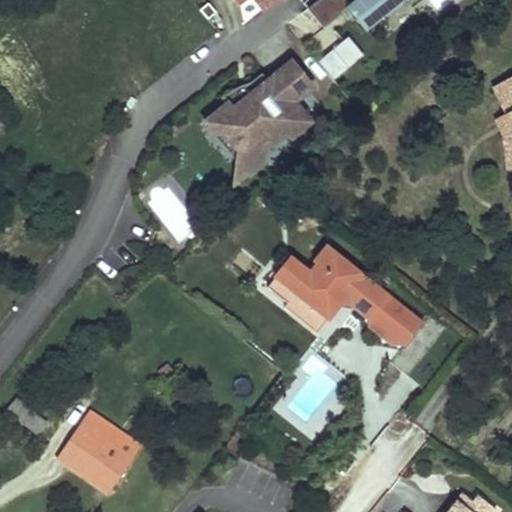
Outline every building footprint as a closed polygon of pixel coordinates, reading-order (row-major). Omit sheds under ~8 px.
[(234,0),(245,18),(278,0),(234,0)] [(320,0),(310,8),(326,28),(349,9),(368,32),(407,0),(320,0)] [(429,0),(439,12),(455,0),(429,0)] [(306,37),(321,24),(308,10),(294,23),(306,37)] [(348,69),(365,54),(348,36),(332,51),(348,69)] [(316,90),(295,64),(271,84),(265,77),(252,88),(255,97),(248,104),(242,96),(238,92),(226,102),(232,108),(208,127),(216,137),(225,138),(237,152),(236,156),(235,159),(235,161),(235,165),(236,167),(236,170),(237,172),(240,176),(243,180),(259,167),(260,154),(256,150),(275,135),(295,140),(313,124),(297,105),(316,90)] [(511,72),(495,80),(506,108),(511,121),(511,72)] [(255,97),(252,88),(242,96),(248,104),(255,97)] [(511,164),(511,121),(506,108),(495,112),(501,128),(503,165),(511,164)] [(180,241),(206,218),(167,173),(140,196),(180,241)] [(267,288),(288,304),(291,300),(308,302),(329,319),(342,303),(353,306),(371,321),(370,327),(391,343),(397,336),(406,343),(421,324),(369,282),(359,280),(359,274),(327,248),(316,262),(318,264),(310,274),(291,258),(267,288)] [(308,302),(291,300),(288,304),(285,308),(317,334),(329,319),(308,302)] [(46,424),(19,400),(11,410),(39,434),(46,424)] [(90,412),(82,423),(133,459),(141,449),(90,412)] [(133,459),(82,423),(59,455),(69,462),(68,465),(108,494),(133,459)] [(408,511),(407,510),(405,511),(494,511),(498,507),(479,492),(475,498),(464,490),(446,511),(408,511)]
